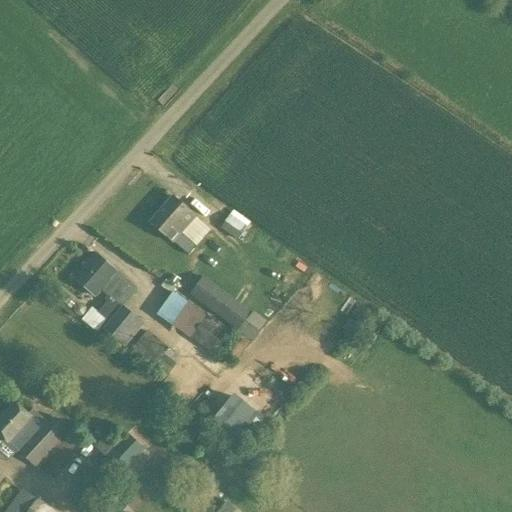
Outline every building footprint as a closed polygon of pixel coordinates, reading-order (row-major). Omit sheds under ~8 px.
[(150,223),(173,243),(188,256),(197,246),(181,233),(196,217),(173,197),(150,223)] [(237,241),(247,227),(230,214),(216,233),(213,237),(227,247),(233,238),(237,241)] [(137,290),(116,272),(96,254),(74,279),(95,297),(100,291),(110,299),(98,312),(110,322),(103,330),(124,348),(145,324),(124,305),(137,290)] [(204,275),(190,292),(240,331),(254,313),(204,275)] [(191,338),(215,355),(231,333),(207,316),(191,338)] [(164,379),(181,359),(148,331),(127,355),(142,368),(146,364),(164,379)] [(240,359),(248,341),(238,336),(230,355),(240,359)] [(210,420),(235,440),(256,412),(231,393),(210,420)] [(17,451),(36,468),(48,477),(72,451),(78,457),(86,448),(68,432),(49,416),(45,420),(33,410),(29,415),(15,403),(0,419),(0,436),(8,444),(9,443),(17,451)] [(145,451),(126,434),(105,457),(107,459),(102,464),(119,480),(145,451)] [(56,511),(38,498),(26,490),(11,511),(56,511)] [(112,511),(123,499),(111,490),(92,511),(112,511)]
